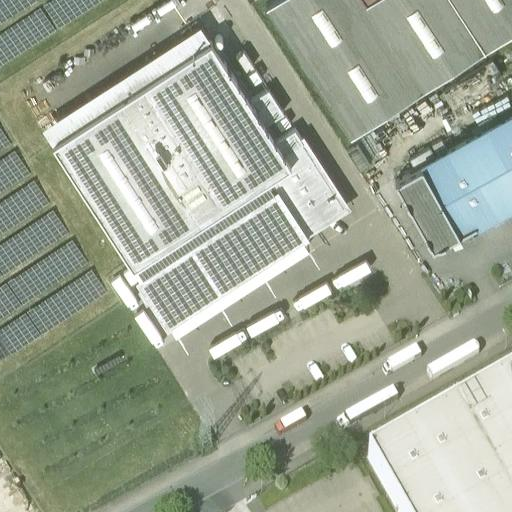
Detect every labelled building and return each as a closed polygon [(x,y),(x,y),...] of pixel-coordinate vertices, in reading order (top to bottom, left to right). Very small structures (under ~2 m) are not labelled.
[(511,0),(365,0),(365,1),(364,0),(270,0),(265,3),(350,134),(511,29),(511,0)] [(210,40),(52,142),(132,266),(268,179),(291,164),(276,142),(265,124),(250,101),(210,40)] [(250,101),(265,124),(284,112),(268,88),(250,101)] [(511,114),(394,180),(432,248),(511,203),(511,114)] [(291,164),(268,179),(303,233),(344,207),(295,130),(276,142),(291,164)] [(268,179),(132,266),(168,321),(303,233),(268,179)] [(511,511),(511,373),(367,456),(398,511),(511,511)]
